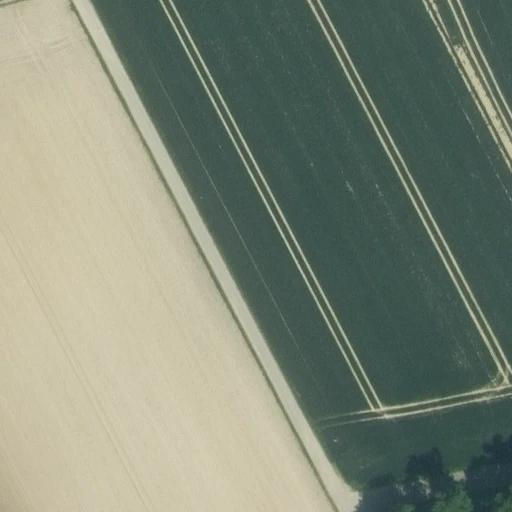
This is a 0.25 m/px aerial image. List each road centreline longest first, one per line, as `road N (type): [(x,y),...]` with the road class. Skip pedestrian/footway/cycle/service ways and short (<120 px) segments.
road 1 (track): [(83,0),(352,511)]
road 2 (track): [(347,501),(511,471)]
